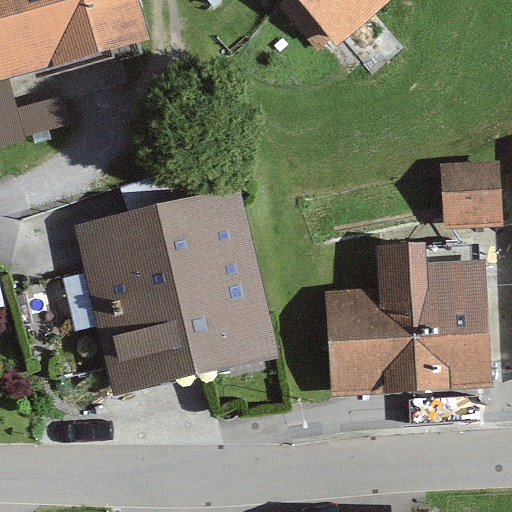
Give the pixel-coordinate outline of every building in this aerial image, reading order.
[(150,0),(0,0),(0,88),(163,45),(150,0)] [(312,0),(354,48),(410,0),(312,0)] [(511,188),(511,170),(451,172),(453,239),(511,237),(511,188)] [(251,194),(83,228),(127,403),(286,361),(251,194)] [(385,292),(335,295),(340,404),(506,396),(499,269),(435,272),(434,253),(383,256),(385,292)]
